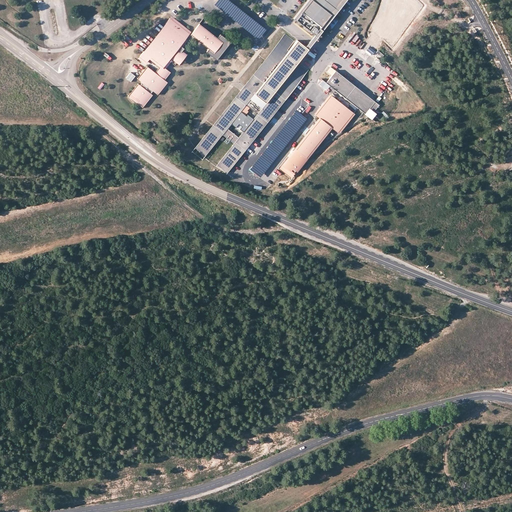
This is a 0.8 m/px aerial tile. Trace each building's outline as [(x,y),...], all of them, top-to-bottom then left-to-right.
[(229,0),(216,0),(214,3),(258,38),(266,28),(229,0)] [(296,19),(310,0),(307,0),(294,18),(296,19)] [(315,34),(341,0),(310,0),(296,19),(315,34)] [(346,0),(341,0),(315,34),(318,37),(323,29),(346,0)] [(187,40),(190,36),(188,35),(187,34),(188,33),(170,18),(165,23),(167,24),(145,52),(144,51),(139,56),(145,61),(149,56),(161,65),(165,68),(167,65),(170,61),(175,65),(177,62),(184,53),(186,50),(182,46),(184,44),(187,40)] [(190,36),(187,40),(190,43),(194,37),(206,47),(209,49),(207,52),(216,59),(230,42),(220,34),(217,38),(216,40),(212,37),(214,35),(199,24),(196,27),(190,36)] [(308,49),(318,37),(315,34),(305,47),(308,49)] [(245,104),(258,114),(266,120),(270,114),(266,111),(262,108),(259,106),(263,101),(266,103),(266,102),(275,109),(306,69),(298,63),(292,71),(291,70),(299,60),(308,49),(305,47),(297,40),(288,51),(287,50),(293,42),(286,36),(246,87),(255,93),(254,94),(257,96),(253,101),(250,99),(242,92),(237,98),(245,104)] [(344,41),(342,46),(346,48),(345,51),(348,52),(352,44),(344,41)] [(372,54),(375,50),(368,46),(365,51),(372,54)] [(232,55),(244,64),(248,58),(236,49),(232,55)] [(186,55),(184,53),(177,62),(179,63),(186,55)] [(165,68),(161,65),(155,73),(147,66),(137,79),(142,82),(140,85),(138,84),(128,96),(133,100),(135,98),(139,102),(138,104),(143,107),(153,95),(151,93),(153,91),(158,95),(167,82),(164,80),(170,72),(165,68)] [(365,76),(369,72),(361,66),(358,70),(365,76)] [(332,75),(335,71),(330,67),(327,71),(332,75)] [(379,105),(335,71),(332,75),(326,83),(329,86),(365,114),(369,109),(373,112),(379,105)] [(130,72),(126,79),(131,82),(135,75),(130,72)] [(329,86),(326,83),(323,80),(320,84),(326,89),(329,86)] [(377,82),(374,91),(383,94),(386,84),(377,82)] [(255,93),(246,87),(244,89),(242,92),(250,99),(254,94),(255,93)] [(354,113),(331,95),(316,115),(320,119),(314,126),(318,129),(314,133),(311,131),(283,166),(293,174),(330,127),(338,133),(354,113)] [(230,123),(238,112),(245,104),(237,98),(219,122),(226,128),(230,123)] [(273,112),(275,109),(266,102),(266,103),(262,108),(266,111),(270,114),(273,112)] [(269,166),(307,119),(296,110),(258,157),(269,166)] [(238,130),(242,134),(239,138),(247,144),(266,120),(258,114),(254,119),(247,113),(244,117),(238,112),(230,123),(235,127),(238,124),(241,126),(238,130)] [(242,150),(247,144),(239,138),(226,128),(219,122),(214,128),(212,126),(196,148),(205,155),(222,134),(234,144),(218,165),(227,172),(244,151),(242,150)] [(214,167),(211,172),(217,176),(221,171),(214,167)] [(235,177),(238,170),(234,168),(230,174),(235,177)] [(270,180),(275,182),(279,172),(277,171),(276,175),(273,174),(270,180)]
